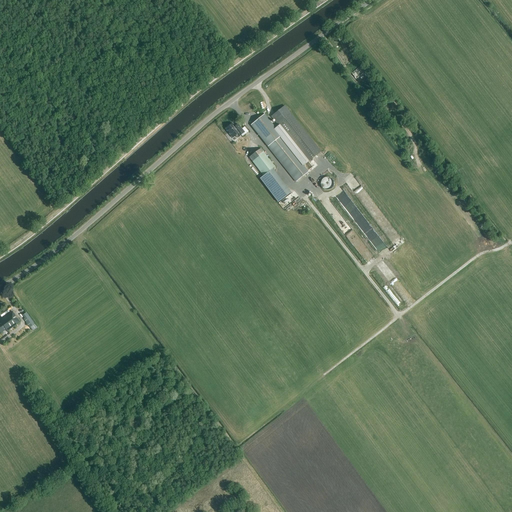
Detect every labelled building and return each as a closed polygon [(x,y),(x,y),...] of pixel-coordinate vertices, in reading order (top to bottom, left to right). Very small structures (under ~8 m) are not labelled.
[(356,79),(368,69),(363,64),(352,74),(356,79)] [(393,102),(390,97),(376,105),(379,110),(393,102)] [(285,106),(271,117),(279,126),(276,129),(282,136),(280,137),(281,137),(303,166),(321,151),(285,106)] [(264,115),(251,125),(268,147),(280,137),(282,136),(276,129),(264,115)] [(235,126),(233,123),(226,129),(229,133),(228,133),(232,138),(235,136),(237,138),(241,135),(242,136),(248,132),(245,127),(242,129),(238,124),(235,126)] [(281,137),(268,147),(295,182),(308,172),(303,166),(281,137)] [(249,157),(263,176),(275,167),(261,148),(249,157)] [(7,309),(0,313),(0,315),(2,317),(9,312),(7,309)] [(20,322),(12,312),(0,320),(0,321),(1,322),(0,322),(0,332),(1,333),(6,330),(7,331),(20,322)] [(26,313),(23,315),(25,318),(23,319),(29,328),(35,324),(26,313)]
